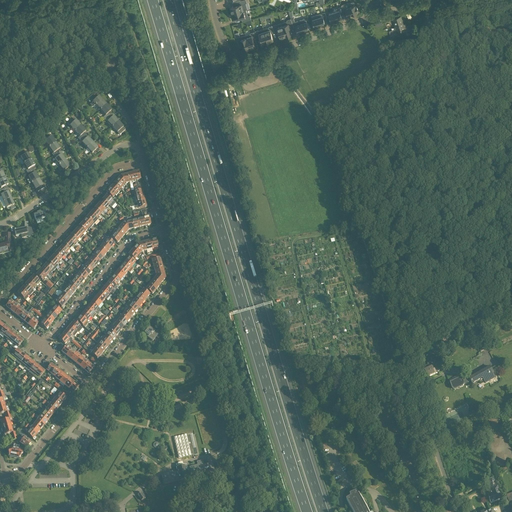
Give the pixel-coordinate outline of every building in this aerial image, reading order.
[(232,14),(246,10),(244,4),(247,3),(245,0),(243,0),(239,1),(240,5),(230,8),(232,14)] [(345,6),(341,7),(344,14),(347,13),(347,15),(351,14),(357,12),(357,10),(358,10),(356,6),(355,5),(349,7),(346,8),(345,6)] [(341,15),(344,14),(341,7),(338,8),(339,11),(329,14),(331,20),(341,17),(341,15)] [(436,8),(431,10),(434,19),(440,17),(436,8)] [(246,10),(232,14),(234,20),(241,18),(242,21),(251,19),(250,15),(247,16),(246,10)] [(322,16),(312,20),(314,26),(325,22),(324,20),(327,19),(325,12),(321,13),(322,16)] [(413,23),(405,26),(405,24),(403,24),(401,16),(397,17),(401,31),(405,30),(406,32),(407,34),(407,35),(410,34),(409,33),(415,31),(415,30),(416,30),(413,23)] [(394,27),(388,29),(390,35),(396,33),(401,31),(397,17),(392,19),(395,27),(394,27)] [(293,18),(291,19),(293,25),(296,24),(298,31),(309,28),(305,18),(295,22),(293,18)] [(287,21),(282,23),(286,36),(292,34),(290,29),(289,26),(293,25),(291,19),(286,20),(287,21)] [(286,36),(282,23),(276,25),(276,24),(273,25),(275,32),(278,31),(280,37),(286,36)] [(269,27),(263,29),(268,42),(270,41),(273,40),(271,33),(274,32),(272,26),(268,27),(269,27)] [(265,43),(268,42),(263,29),(258,31),(258,30),(254,31),(257,38),(260,37),(262,44),(265,43)] [(250,34),(245,35),(249,48),(250,48),(249,48),(255,46),(253,39),(256,38),(254,32),(250,33),(250,34)] [(244,50),(249,48),(245,35),(240,37),(240,36),(236,37),(238,44),(241,43),(244,50)] [(96,105),(101,110),(106,105),(102,100),(103,99),(98,94),(98,93),(91,100),(93,102),(90,105),(93,108),(96,105)] [(111,111),(106,105),(101,110),(106,116),(104,118),(106,120),(112,114),(110,112),(111,111)] [(106,120),(112,128),(117,124),(118,122),(113,117),(114,117),(112,114),(106,120)] [(75,132),(81,126),(76,121),(74,118),(68,124),(69,126),(68,127),(70,130),(72,128),(75,132)] [(123,128),(118,122),(117,124),(112,128),(117,133),(120,135),(125,130),(123,128)] [(86,132),(81,126),(75,132),(80,137),(78,138),(80,141),(82,139),(86,135),(84,133),(86,132)] [(43,139),(49,148),(56,143),(51,137),(50,135),(47,137),(43,139)] [(82,143),(87,148),(93,143),(88,138),(86,135),(82,139),(80,141),(82,143)] [(60,149),(56,143),(49,148),(53,153),(52,154),(54,157),(59,154),(60,153),(61,152),(59,150),(60,149)] [(98,148),(93,143),(87,148),(92,154),(96,150),(98,153),(99,151),(97,149),(98,148)] [(28,154),(27,151),(17,156),(22,166),(24,164),(30,161),(31,160),(28,154)] [(55,160),(59,166),(65,161),(61,155),(63,155),(61,152),(60,153),(59,154),(60,156),(55,160)] [(34,170),(33,168),(35,167),(31,160),(30,161),(24,164),(28,171),(28,170),(30,173),(34,170)] [(70,167),(65,161),(59,166),(63,172),(67,169),(69,171),(71,170),(70,167)] [(39,179),(35,173),(36,173),(34,170),(30,173),(31,175),(28,177),(30,179),(27,181),(29,184),(32,183),(39,179)] [(135,184),(136,187),(137,190),(141,189),(140,185),(138,185),(137,182),(137,180),(140,179),(138,171),(132,173),(135,182),(135,184)] [(132,183),(135,182),(132,173),(127,175),(129,183),(132,182),(132,183)] [(126,183),(129,183),(127,175),(121,176),(118,179),(125,185),(125,186),(126,185),(126,183)] [(8,185),(5,179),(0,181),(0,187),(1,189),(4,187),(5,190),(7,189),(8,189),(6,186),(8,185)] [(42,186),(39,179),(32,183),(35,190),(37,192),(41,190),(44,188),(42,186)] [(124,187),(125,186),(125,185),(118,179),(114,184),(120,189),(122,191),(124,188),(124,187)] [(114,184),(110,188),(117,195),(119,193),(118,192),(120,189),(114,184)] [(116,196),(117,195),(110,188),(106,193),(112,198),(115,195),(116,196)] [(4,202),(11,199),(8,192),(9,192),(8,189),(7,189),(5,190),(6,193),(1,195),(4,202)] [(135,198),(143,196),(141,190),(132,192),(133,195),(134,194),(135,198)] [(106,195),(102,200),(109,205),(111,203),(112,204),(114,202),(106,195)] [(14,205),(11,199),(4,202),(6,209),(11,206),(12,209),(15,208),(14,205)] [(106,208),(109,205),(102,200),(98,204),(106,210),(107,209),(106,208)] [(136,204),(136,203),(130,205),(131,207),(136,206),(137,210),(146,207),(145,201),(136,204)] [(98,204),(95,209),(101,214),(103,212),(105,213),(106,214),(108,212),(106,210),(98,204)] [(50,215),(49,212),(49,207),(46,208),(46,211),(44,212),(41,213),(40,212),(37,213),(37,214),(34,215),(36,221),(46,217),(45,215),(47,214),(47,215),(50,215)] [(99,217),(101,214),(95,209),(91,213),(98,220),(100,218),(99,217)] [(142,217),(142,218),(143,218),(145,226),(151,224),(149,216),(145,217),(145,216),(144,213),(146,213),(146,209),(141,210),(142,217)] [(98,220),(91,213),(87,218),(88,219),(94,224),(98,220)] [(139,227),(145,226),(143,218),(142,218),(139,219),(139,217),(137,218),(137,219),(139,227)] [(87,218),(83,222),(85,225),(90,229),(94,224),(88,219),(87,218)] [(128,230),(133,229),(132,224),(131,221),(128,222),(128,220),(123,222),(128,230)] [(15,231),(16,236),(21,235),(22,238),(28,237),(27,231),(28,230),(28,222),(25,222),(24,229),(15,231)] [(79,227),(85,232),(87,229),(89,230),(90,229),(85,225),(83,222),(79,227)] [(125,234),(128,230),(123,222),(120,225),(121,226),(118,229),(125,234)] [(79,227),(75,231),(82,238),(84,236),(83,235),(85,232),(79,227)] [(121,239),(125,234),(118,229),(116,232),(115,231),(114,233),(115,234),(121,239)] [(81,239),(82,238),(75,231),(71,236),(77,241),(80,238),(81,239)] [(0,253),(7,252),(9,251),(8,245),(10,245),(10,233),(4,233),(4,237),(5,237),(5,245),(0,246),(0,253)] [(111,238),(117,243),(121,239),(115,234),(114,233),(112,235),(113,235),(111,238)] [(80,244),(77,241),(71,236),(67,240),(74,246),(76,244),(78,246),(80,244)] [(110,249),(114,244),(108,239),(106,241),(105,240),(103,242),(110,249)] [(73,248),(74,246),(67,240),(63,245),(69,250),(72,247),(73,248)] [(147,251),(152,249),(150,241),(144,243),(147,251)] [(103,245),(100,248),(106,253),(110,249),(103,242),(101,244),(103,245)] [(142,252),(147,251),(144,243),(138,244),(142,252)] [(142,252),(138,244),(137,244),(132,250),(138,255),(139,256),(141,254),(140,254),(142,252)] [(67,252),(69,250),(63,245),(59,249),(66,255),(68,253),(67,252)] [(103,258),(106,253),(100,248),(98,250),(97,250),(95,251),(103,258)] [(65,257),(66,255),(59,249),(55,253),(62,259),(64,256),(65,257)] [(138,258),(139,256),(138,255),(132,250),(128,255),(135,260),(137,257),(138,258)] [(99,262),(103,258),(95,251),(94,253),(95,254),(93,257),(99,262)] [(55,253),(52,258),(59,264),(61,266),(62,264),(60,262),(61,262),(60,261),(62,259),(55,253)] [(90,259),(88,261),(95,267),(99,262),(93,257),(91,260),(90,259)] [(129,257),(125,262),(131,267),(135,262),(129,257)] [(55,268),(59,264),(52,258),(48,262),(54,268),(55,268)] [(91,271),(95,267),(88,261),(87,262),(88,263),(85,266),(91,271)] [(52,270),(54,268),(48,262),(44,266),(51,273),(53,271),(52,270)] [(128,272),(131,267),(125,262),(121,266),(128,272)] [(49,275),(51,273),(44,266),(40,271),(46,277),(48,274),(49,275)] [(88,276),(91,271),(85,266),(83,269),(82,268),(80,270),(88,276)] [(124,276),(128,272),(121,266),(118,271),(124,276)] [(156,275),(165,278),(163,269),(155,271),(156,275)] [(84,281),(88,276),(80,270),(79,272),(80,272),(78,275),(84,281)] [(42,281),(46,277),(40,271),(36,276),(42,281)] [(120,281),(124,276),(118,271),(114,276),(120,281)] [(80,285),(84,281),(78,275),(74,280),(80,285)] [(165,278),(156,275),(156,276),(153,280),(160,285),(165,278)] [(33,276),(29,280),(36,287),(40,282),(33,276)] [(116,285),(120,281),(114,276),(110,280),(116,285)] [(35,288),(36,287),(29,280),(25,285),(32,290),(34,287),(35,288)] [(74,280),(70,284),(76,290),(80,285),(74,280)] [(113,290),(116,285),(110,280),(106,285),(113,290)] [(156,290),(160,285),(153,280),(150,285),(156,290)] [(72,294),(76,290),(70,284),(69,283),(65,288),(72,294)] [(29,293),(32,290),(25,285),(21,289),(29,296),(30,294),(29,293)] [(113,290),(106,285),(103,289),(109,295),(111,296),(115,292),(113,290)] [(152,295),(156,290),(150,285),(145,290),(152,295)] [(69,299),(72,294),(65,288),(61,293),(69,299)] [(27,297),(29,296),(21,289),(17,294),(25,301),(28,298),(27,297)] [(111,296),(109,295),(103,289),(99,294),(105,299),(107,301),(111,296)] [(143,289),(140,294),(146,299),(150,295),(143,289)] [(65,303),(69,299),(61,293),(58,297),(65,303)] [(101,304),(105,299),(99,294),(95,298),(101,304)] [(142,304),(146,299),(140,294),(136,298),(142,304)] [(61,308),(65,303),(58,297),(54,302),(61,308)] [(98,308),(101,304),(95,298),(91,303),(98,308)] [(139,308),(142,304),(136,298),(134,301),(132,299),(130,302),(132,303),(139,308)] [(17,303),(15,302),(14,303),(11,300),(6,307),(10,310),(15,304),(17,303)] [(98,308),(91,303),(88,308),(94,313),(96,315),(97,315),(101,310),(98,308)] [(135,313),(139,308),(132,303),(128,308),(135,313)] [(20,308),(15,304),(10,310),(15,314),(20,308)] [(55,306),(51,311),(57,316),(61,311),(55,306)] [(20,308),(15,314),(19,318),(24,312),(22,310),(23,308),(21,307),(20,308)] [(96,315),(94,313),(88,308),(84,312),(90,317),(93,319),(96,315)] [(131,317),(135,313),(128,308),(125,312),(131,317)] [(54,320),(57,316),(51,311),(48,315),(54,320)] [(24,322),(29,316),(24,312),(19,318),(24,322)] [(88,320),(90,317),(84,312),(80,317),(86,322),(87,322),(89,324),(90,322),(88,320)] [(127,322),(131,317),(125,312),(121,317),(127,322)] [(50,325),(54,320),(48,315),(46,318),(43,316),(42,318),(44,320),(50,325)] [(33,319),(29,316),(24,322),(29,325),(33,319)] [(83,326),(86,322),(80,317),(76,321),(83,326)] [(123,327),(127,322),(121,317),(117,322),(123,327)] [(33,319),(29,325),(34,329),(38,323),(33,319)] [(46,330),(50,325),(44,320),(40,325),(46,330)] [(82,328),(74,321),(70,326),(78,332),(78,333),(82,328)] [(123,327),(117,322),(115,321),(114,323),(115,324),(113,326),(120,332),(123,327)] [(9,330),(5,326),(0,331),(0,332),(4,336),(9,330)] [(78,332),(70,326),(66,331),(75,337),(74,337),(78,332)] [(116,336),(120,332),(113,326),(111,329),(109,328),(108,330),(116,336)] [(155,332),(149,327),(147,330),(144,333),(148,337),(148,338),(152,341),(156,337),(158,339),(162,334),(157,330),(155,332)] [(8,341),(9,340),(14,334),(9,330),(4,336),(7,338),(6,340),(8,341)] [(112,341),(116,336),(108,330),(106,331),(108,333),(106,336),(112,341)] [(75,337),(66,331),(63,335),(70,341),(71,342),(75,337)] [(9,340),(8,341),(7,342),(9,344),(11,342),(13,344),(19,338),(14,334),(9,340)] [(64,345),(67,342),(68,343),(70,341),(63,335),(59,340),(64,345)] [(108,346),(112,341),(106,336),(104,338),(102,337),(100,339),(102,340),(108,346)] [(439,337),(432,352),(440,356),(441,353),(439,352),(442,346),(439,345),(442,339),(439,337)] [(23,341),(19,338),(13,344),(18,348),(23,341)] [(105,350),(108,346),(102,340),(100,339),(99,340),(101,342),(98,345),(105,350)] [(101,355),(105,350),(98,345),(97,343),(93,348),(95,349),(94,350),(101,355)] [(477,346),(481,352),(486,349),(483,343),(477,346)] [(66,356),(71,350),(66,346),(61,352),(66,356)] [(91,354),(97,359),(101,355),(94,350),(95,349),(93,348),(91,350),(93,352),(91,354)] [(9,353),(7,356),(14,362),(15,361),(22,353),(17,349),(12,355),(9,353)] [(66,356),(71,359),(76,353),(71,350),(66,356)] [(26,357),(22,353),(15,361),(20,365),(21,363),(26,357)] [(76,354),(76,353),(71,359),(75,363),(80,357),(76,353),(76,354)] [(31,361),(26,357),(21,363),(26,367),(31,361)] [(75,363),(80,367),(85,360),(80,357),(75,363)] [(90,364),(85,360),(80,367),(84,371),(90,364)] [(29,372),(30,370),(36,364),(31,361),(26,367),(29,369),(27,371),(29,372)] [(428,363),(428,365),(422,367),(426,376),(427,378),(437,373),(435,368),(434,369),(431,364),(430,362),(428,363)] [(40,368),(36,364),(30,370),(35,374),(40,368)] [(49,376),(51,374),(56,368),(51,364),(46,370),(49,373),(47,375),(49,376)] [(90,364),(84,371),(89,374),(94,368),(90,364)] [(469,379),(469,378),(463,381),(462,378),(460,374),(449,381),(452,389),(454,390),(463,386),(464,384),(471,381),(472,384),(482,378),(485,383),(495,378),(492,373),(493,372),(490,367),(469,379)] [(40,368),(35,374),(40,378),(45,372),(40,368)] [(61,372),(56,368),(51,374),(54,377),(53,378),(54,379),(56,378),(61,372)] [(65,376),(61,372),(56,378),(60,382),(65,376)] [(60,382),(65,386),(70,379),(65,376),(60,382)] [(74,383),(70,379),(65,386),(69,389),(74,383)] [(67,392),(65,394),(67,396),(68,394),(69,394),(71,391),(74,393),(79,387),(74,383),(69,389),(67,392)] [(53,395),(54,395),(56,397),(63,402),(66,398),(57,390),(53,395)] [(0,406),(4,405),(3,402),(6,401),(5,398),(11,396),(9,392),(6,393),(0,395),(0,406)] [(63,402),(56,397),(54,395),(52,397),(54,399),(52,402),(59,407),(63,402)] [(55,412),(59,407),(52,402),(49,406),(50,408),(55,412)] [(5,409),(4,405),(0,406),(0,414),(4,413),(5,416),(10,415),(8,409),(5,409)] [(45,411),(51,416),(55,412),(50,408),(49,406),(46,405),(45,407),(47,408),(45,411)] [(48,421),(51,416),(45,411),(41,416),(48,421)] [(197,417),(205,444),(216,441),(223,439),(220,429),(222,429),(225,428),(219,411),(197,417)] [(1,421),(3,428),(11,426),(9,422),(12,421),(10,415),(5,416),(6,420),(1,421)] [(41,416),(37,420),(44,425),(48,421),(41,416)] [(44,425),(37,420),(34,425),(40,430),(44,425)] [(36,435),(40,430),(34,425),(30,429),(36,435)] [(12,430),(11,426),(3,428),(5,435),(10,433),(11,437),(16,436),(15,432),(14,432),(13,429),(12,430)] [(33,439),(36,435),(30,429),(26,434),(33,439)] [(179,458),(182,458),(189,456),(191,456),(187,435),(174,438),(179,458)] [(27,448),(31,443),(22,436),(21,439),(22,440),(20,443),(22,445),(24,447),(25,447),(27,448)] [(14,458),(16,446),(14,445),(13,448),(7,449),(9,456),(10,456),(10,457),(14,458)] [(19,446),(16,446),(14,458),(17,459),(18,458),(19,458),(23,453),(18,449),(19,446)] [(180,481),(190,479),(189,477),(200,474),(200,475),(206,474),(203,461),(197,462),(198,465),(187,468),(187,466),(177,468),(178,472),(173,473),(173,472),(170,472),(171,474),(162,476),(164,484),(180,481)] [(490,504),(495,502),(503,499),(498,486),(494,487),(492,478),(488,479),(489,490),(487,494),(488,495),(487,495),(490,504)] [(372,511),(371,510),(369,511),(359,492),(358,493),(356,490),(350,494),(349,494),(350,495),(348,496),(349,498),(346,499),(352,511),(372,511)]
